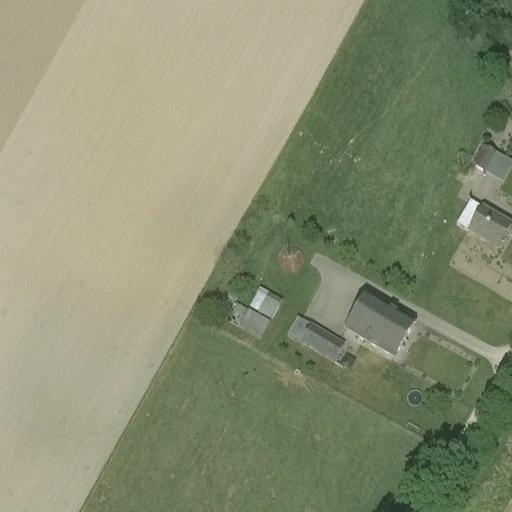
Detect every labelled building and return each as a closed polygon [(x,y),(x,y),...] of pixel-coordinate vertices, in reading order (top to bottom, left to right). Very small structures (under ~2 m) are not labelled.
[(482,147),(470,168),(485,176),(496,155),(482,147)] [(511,228),(482,210),(469,203),(455,227),(496,252),(511,228)] [(284,274),(302,268),(298,254),(279,260),(284,274)] [(256,289),(247,306),(274,320),(283,303),(256,289)] [(345,333),(393,361),(413,328),(366,300),(345,333)] [(224,321),(260,341),(269,326),(233,305),(224,321)] [(286,337),(333,365),(344,346),(296,319),(286,337)]
